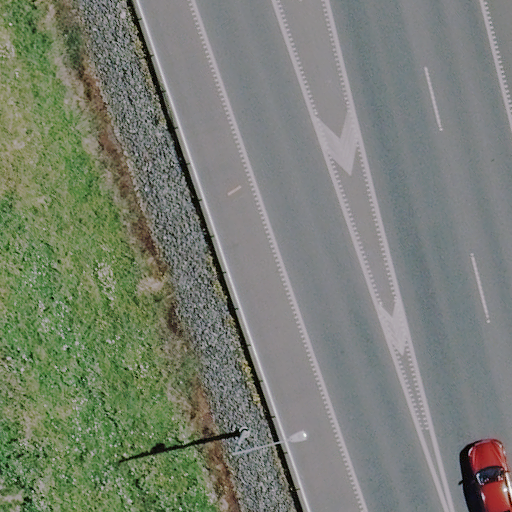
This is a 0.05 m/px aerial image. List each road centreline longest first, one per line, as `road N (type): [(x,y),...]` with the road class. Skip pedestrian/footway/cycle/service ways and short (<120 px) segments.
road 1 (motorway): [(400,511),(234,0)]
road 2 (motorway): [(511,320),(429,0)]
